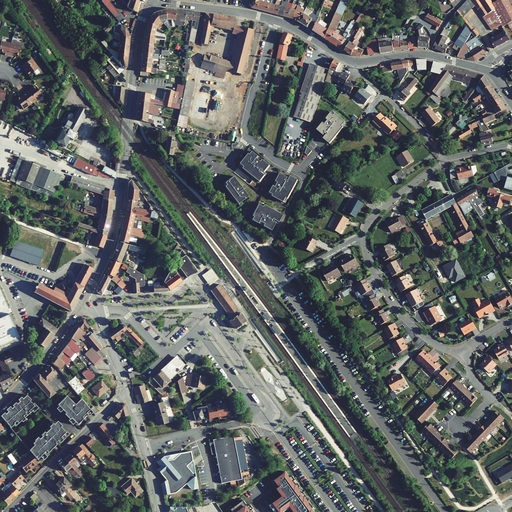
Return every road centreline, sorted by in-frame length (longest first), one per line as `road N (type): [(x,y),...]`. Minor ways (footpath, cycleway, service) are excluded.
road 1 (residential): [(275,20),(246,132),(306,179),(263,251)]
road 2 (tertiary): [(104,256),(119,199),(138,28),(151,0)]
road 3 (residential): [(127,393),(5,511)]
road 4 (residential): [(463,348),(438,346),(400,314),(370,265),(363,236)]
road 5 (tertiary): [(486,70),(423,53),(352,61)]
road 6 (residential): [(352,61),(446,160)]
road 7 (tertiary): [(0,404),(84,298)]
road 8 (tertiary): [(275,20),(151,0)]
road 9 (tertiary): [(127,393),(158,511)]
